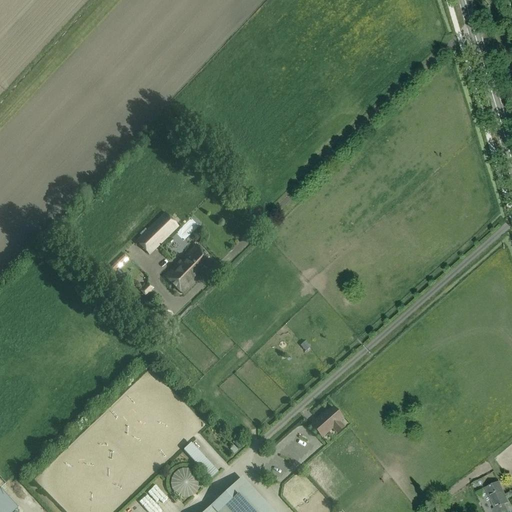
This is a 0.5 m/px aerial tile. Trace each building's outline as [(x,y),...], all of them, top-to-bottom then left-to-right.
[(165,214),(136,242),(149,255),(177,227),(165,214)] [(196,247),(166,278),(183,295),(213,264),(196,247)] [(140,291),(145,296),(153,289),(148,283),(140,291)] [(174,317),(163,306),(150,318),(161,329),(174,317)] [(337,434),(342,429),(337,424),(343,419),(333,408),(323,416),(322,415),(310,425),(321,438),(332,428),(337,434)] [(199,439),(194,443),(202,453),(206,449),(199,439)] [(191,444),(184,451),(210,480),(217,473),(191,444)] [(175,494),(179,497),(184,498),(188,498),(193,496),(196,493),(199,489),(200,484),(199,479),(196,474),(192,471),(187,469),(181,469),(176,472),(173,475),(171,480),(171,485),(172,490),(175,494)] [(274,511),(243,479),(207,511),(274,511)] [(171,498),(164,491),(163,492),(153,480),(144,488),(161,507),(171,498)] [(498,483),(485,489),(494,509),(493,510),(493,511),(507,511),(508,511),(505,505),(507,504),(498,483)] [(483,487),(475,491),(485,511),(490,511),(489,508),(492,507),(483,487)] [(0,511),(13,511),(18,508),(0,489),(0,488),(0,511)] [(146,511),(153,507),(151,504),(154,500),(144,493),(138,497),(136,499),(117,511),(146,511)]
